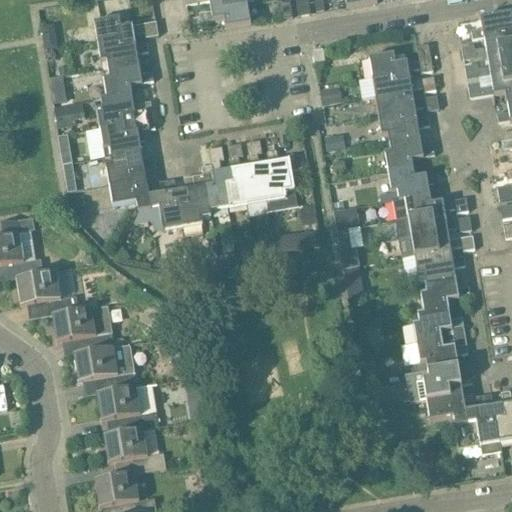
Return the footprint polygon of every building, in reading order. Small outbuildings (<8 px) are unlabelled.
[(184,0),(186,9),(199,6),(209,5),(209,4),(221,2),(223,12),(248,8),(246,0),(184,0)] [(293,22),(289,0),(277,0),(281,24),(293,22)] [(307,0),(294,0),(298,21),(311,19),(307,0)] [(378,7),(376,0),(337,0),(339,4),(345,3),(346,13),(378,7)] [(225,32),(251,28),(248,8),(223,12),(221,2),(209,4),(209,5),(210,15),(199,17),(201,26),(212,24),(212,26),(224,24),(225,32)] [(480,21),(482,32),(470,34),(472,44),(484,42),(496,40),(497,48),(511,46),(511,17),(511,16),(480,21)] [(158,39),(156,25),(133,29),(133,28),(122,30),(120,21),(94,25),(97,45),(122,41),(124,50),(135,48),(134,38),(145,36),(145,41),(158,39)] [(56,39),(54,27),(42,29),(44,41),(56,39)] [(463,64),(487,60),(499,58),(501,68),(511,65),(511,46),(497,48),(496,40),(484,42),(486,51),(474,52),(474,48),(461,50),(463,64)] [(107,64),(108,72),(138,68),(137,58),(149,56),(147,46),(135,48),(124,50),(122,41),(97,45),(100,65),(107,64)] [(368,61),(371,81),(397,77),(398,86),(410,84),(409,75),(420,73),(421,77),(433,75),(428,48),(416,50),(418,63),(407,65),(407,64),(397,65),(396,66),(394,57),(368,61)] [(325,64),(323,52),(312,54),(314,66),(325,64)] [(467,83),(490,79),(502,77),(504,86),(511,84),(511,65),(501,68),(499,58),(487,60),(489,70),(478,72),(477,67),(464,69),(467,83)] [(59,69),(60,78),(70,76),(68,67),(59,69)] [(140,77),(138,68),(108,72),(110,82),(103,83),(106,101),(132,97),(131,89),(142,87),(153,85),(152,75),(140,77)] [(371,81),(375,101),(400,96),(401,105),(413,103),(412,94),(424,92),(424,96),(436,94),(433,80),(410,84),(398,86),(397,77),(371,81)] [(511,103),(511,84),(504,86),(502,77),(490,79),(492,89),(481,90),(480,86),(467,88),(470,102),(493,98),(493,99),(505,97),(506,105),(511,103)] [(52,95),(53,107),(65,105),(63,94),(52,95)] [(437,99),(413,103),(401,105),(400,96),(375,101),(378,119),(403,115),(405,124),(417,122),(415,113),(427,111),(427,115),(439,113),(437,99)] [(106,101),(100,102),(101,111),(96,112),(99,132),(153,123),(150,105),(134,107),(132,97),(106,101)] [(339,107),(338,98),(321,101),(322,110),(339,107)] [(498,126),(509,124),(510,125),(511,124),(511,103),(506,105),(508,115),(497,117),(498,126)] [(70,111),(54,113),(57,130),(73,128),(70,111)] [(418,132),(430,130),(429,120),(417,122),(405,124),(403,115),(378,119),(381,139),(387,138),(389,146),(420,141),(418,132)] [(139,145),(151,143),(149,133),(155,133),(153,123),(99,132),(103,153),(109,152),(111,159),(141,155),(139,145)] [(511,134),(501,136),(502,145),(511,143),(511,134)] [(62,159),(70,158),(67,139),(59,140),(62,159)] [(384,156),(387,176),(413,172),(412,163),(423,162),(424,161),(435,159),(433,149),(422,151),(420,141),(389,146),(390,155),(384,156)] [(511,143),(502,145),(503,154),(511,152),(511,143)] [(346,152),(344,144),(325,147),(326,155),(346,152)] [(259,145),(245,147),(249,171),(250,171),(251,182),(243,184),(246,209),(248,220),(267,217),(266,211),(261,180),(271,179),(269,167),(269,168),(258,169),(257,158),(261,158),(259,145)] [(228,212),(246,209),(243,184),(251,182),(250,171),(249,171),(240,172),(238,161),(242,160),(240,148),(227,150),(230,174),(231,174),(233,185),(224,187),(228,212)] [(209,215),(210,215),(228,212),(224,187),(233,185),(231,174),(230,174),(221,175),(219,165),(224,164),(222,151),(208,153),(210,169),(211,176),(213,187),(206,188),(209,215)] [(289,164),(278,165),(277,154),(267,156),(269,168),(269,167),(271,179),(261,180),(266,211),(296,206),(295,195),(306,194),(302,166),(290,168),(289,164)] [(142,165),(141,155),(111,159),(112,168),(105,170),(109,189),(133,185),(132,175),(144,173),(144,174),(155,172),(154,163),(142,165)] [(344,162),(328,165),(330,177),(346,174),(344,162)] [(66,188),(75,186),(72,166),(63,167),(66,188)] [(211,221),(210,215),(209,215),(206,188),(213,187),(211,176),(210,169),(200,171),(201,178),(183,181),(185,192),(186,192),(188,204),(179,206),(183,233),(202,229),(201,223),(211,221)] [(415,180),(413,172),(387,176),(391,196),(397,195),(399,204),(405,203),(404,203),(430,199),(428,188),(440,186),(438,177),(427,178),(426,178),(415,180)] [(145,184),(144,174),(144,173),(132,175),(133,185),(109,189),(112,210),(135,206),(137,216),(138,215),(150,213),(148,199),(166,196),(164,184),(157,185),(157,182),(145,184)] [(162,236),(183,233),(179,206),(188,204),(186,192),(185,192),(175,194),(174,183),(164,184),(166,196),(148,199),(150,213),(152,222),(154,241),(164,246),(162,236)] [(497,190),(499,204),(511,201),(511,191),(510,192),(510,188),(497,190)] [(73,212),(84,210),(83,198),(71,199),(73,212)] [(396,223),(408,221),(433,217),(434,226),(446,224),(444,214),(456,212),(456,217),(469,215),(466,201),(443,205),(443,204),(431,206),(430,199),(404,203),(405,203),(399,204),(393,205),(396,223)] [(335,214),(344,212),(343,205),(334,206),(335,214)] [(503,223),(511,221),(511,206),(500,209),(503,223)] [(140,224),(152,222),(150,213),(138,215),(140,224)] [(337,231),(353,229),(351,217),(335,220),(337,231)] [(408,221),(411,240),(436,236),(437,245),(450,243),(448,233),(459,231),(460,236),(472,234),(469,220),(446,224),(434,226),(433,217),(408,221)] [(302,229),(315,227),(313,218),(301,220),(302,229)] [(13,284),(16,283),(42,278),(40,264),(24,266),(19,239),(18,239),(17,237),(33,234),(31,223),(0,227),(0,271),(10,270),(13,284)] [(511,226),(503,228),(506,242),(511,240),(511,226)] [(336,233),(339,252),(352,250),(349,231),(336,233)] [(403,261),(414,259),(439,255),(441,264),(453,262),(451,252),(462,250),(463,255),(475,253),(473,239),(450,243),(437,245),(436,236),(411,240),(399,242),(403,261)] [(464,260),(453,262),(441,264),(439,255),(414,259),(417,279),(424,278),(425,287),(456,282),(454,271),(466,269),(464,260)] [(185,258),(167,261),(170,276),(188,273),(185,258)] [(358,259),(342,262),(343,271),(359,269),(358,259)] [(220,272),(231,271),(230,263),(219,265),(220,272)] [(346,286),(360,283),(357,270),(343,272),(346,286)] [(52,320),(79,315),(76,300),(61,303),(57,276),(42,278),(16,283),(21,311),(47,306),(49,320),(52,320)] [(457,292),(456,282),(425,287),(427,296),(420,297),(424,316),(424,317),(449,312),(448,304),(459,302),(471,300),(469,290),(457,292)] [(107,310),(79,315),(52,320),(57,348),(83,344),(86,357),(114,353),(107,310)] [(452,332),(463,330),(462,320),(451,322),(449,312),(424,317),(424,316),(417,317),(419,326),(413,327),(417,347),(442,343),(440,334),(451,333),(452,332)] [(362,314),(353,316),(355,325),(364,324),(362,314)] [(468,358),(463,330),(452,332),(451,333),(440,334),(442,343),(417,347),(401,349),(405,370),(411,369),(412,377),(457,369),(456,360),(468,358)] [(365,331),(353,333),(357,357),(369,355),(365,331)] [(124,351),(123,342),(113,344),(115,353),(124,351)] [(105,383),(107,396),(137,392),(130,350),(114,353),(86,357),(74,359),(79,387),(105,383)] [(195,367),(176,370),(178,380),(196,377),(195,367)] [(410,407),(426,404),(451,400),(449,390),(461,389),(473,387),(471,377),(459,379),(457,369),(412,377),(405,378),(410,407)] [(380,375),(373,376),(374,383),(382,382),(380,375)] [(128,422),(130,436),(144,434),(159,432),(157,417),(152,389),(137,392),(107,396),(97,398),(101,426),(128,422)] [(462,398),(461,389),(449,390),(451,400),(426,404),(430,425),(453,421),(454,430),(461,429),(467,428),(465,414),(483,410),(481,399),(475,400),(474,396),(462,398)] [(500,396),(502,407),(504,419),(496,421),(500,447),(511,444),(511,405),(509,394),(500,396)] [(490,397),(490,398),(481,399),(483,410),(465,414),(467,428),(461,429),(464,451),(480,449),(481,459),(501,455),(500,447),(496,421),(504,419),(502,407),(492,409),(490,397)] [(164,458),(148,461),(144,434),(130,436),(104,440),(108,468),(135,464),(137,478),(166,473),(164,458)] [(399,453),(412,459),(415,453),(401,447),(399,453)] [(436,449),(424,458),(433,468),(445,459),(436,449)] [(102,511),(126,508),(126,511),(156,511),(155,502),(139,504),(135,477),(95,484),(99,511),(102,511)]
